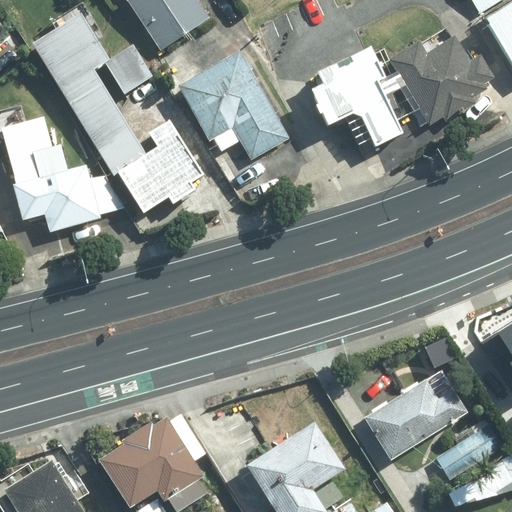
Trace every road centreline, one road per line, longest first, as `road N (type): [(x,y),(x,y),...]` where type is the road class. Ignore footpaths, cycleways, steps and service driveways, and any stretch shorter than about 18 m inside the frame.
road 1 (primary): [(511,237),(355,304),(0,402)]
road 2 (primary): [(0,319),(352,229),(511,166)]
